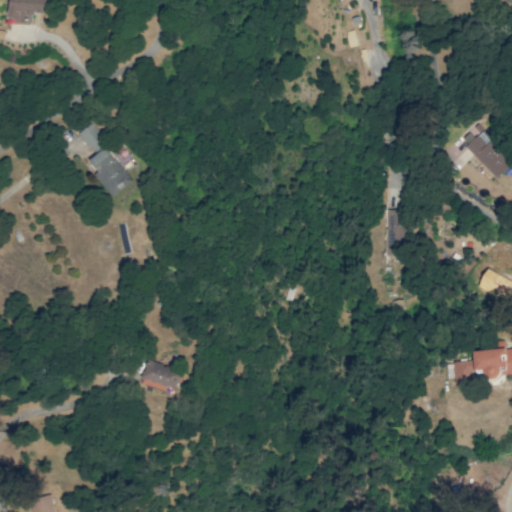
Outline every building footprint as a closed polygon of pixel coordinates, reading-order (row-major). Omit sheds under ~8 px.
[(8,0),(8,22),(33,22),(33,12),(45,12),(45,0),(8,0)] [(132,180),(98,138),(101,135),(91,123),(79,133),(95,154),(86,162),(114,195),(132,180)] [(465,147),(497,177),(511,161),(474,126),(465,135),(471,140),(465,147)] [(478,285),(490,291),(498,275),(486,269),(478,285)] [(454,384),(474,382),(473,370),(484,369),(485,377),(504,375),(504,374),(511,373),(511,347),(501,348),(472,350),(473,360),(452,361),(454,384)] [(177,388),(182,369),(146,360),(142,380),(177,388)] [(29,505),(31,511),(54,511),(51,498),(29,505)]
